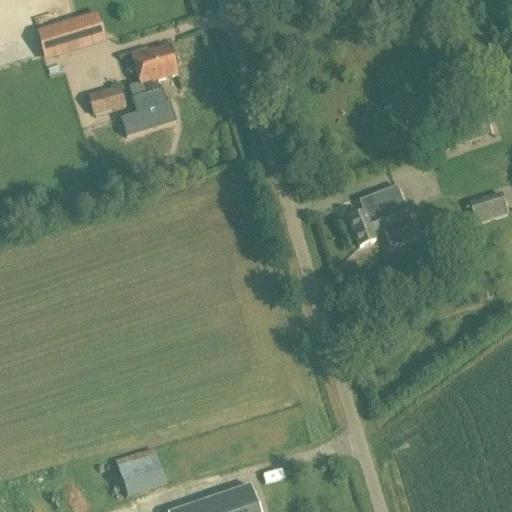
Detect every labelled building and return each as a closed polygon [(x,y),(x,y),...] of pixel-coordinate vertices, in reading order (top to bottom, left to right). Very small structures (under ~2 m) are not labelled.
[(44,65),(106,46),(97,14),(35,33),(44,65)] [(157,83),(176,77),(168,49),(148,54),(148,53),(131,57),(141,91),(158,86),(157,83)] [(93,119),(125,110),(119,89),(87,99),(93,119)] [(161,91),(160,92),(131,101),(136,116),(120,121),(126,141),(175,126),(169,105),(166,106),(161,91)] [(491,137),(489,128),(485,118),(481,107),(436,124),(445,154),(491,137)] [(175,169),(156,164),(152,179),(172,184),(175,169)] [(415,238),(396,189),(359,203),(364,216),(349,222),(359,250),(376,244),(373,238),(383,234),(389,248),(415,238)] [(473,197),(478,220),(511,213),(506,190),(473,197)] [(150,452),(120,462),(123,472),(153,463),(150,452)] [(83,465),(68,469),(73,487),(87,483),(83,465)] [(124,471),(127,493),(165,487),(162,465),(124,471)] [(257,511),(249,489),(182,511),(257,511)] [(66,495),(66,509),(80,509),(81,495),(66,495)]
